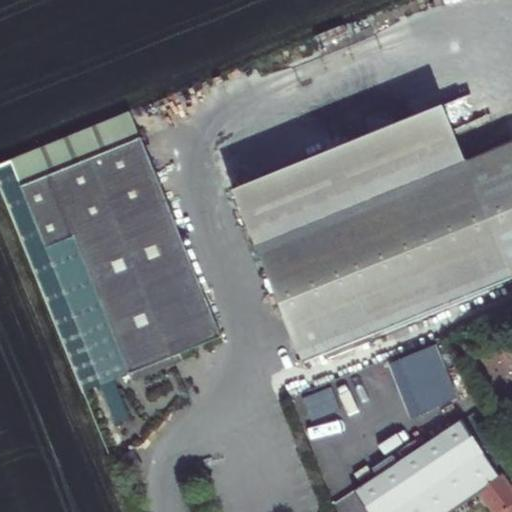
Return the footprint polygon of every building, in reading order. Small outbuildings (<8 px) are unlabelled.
[(464,119),(255,207),(298,309),(317,355),(341,345),(345,353),(385,336),(381,328),(511,273),(511,234),(478,153),(464,119)] [(74,239),(130,376),(237,334),(156,134),(49,177),(21,188),(46,251),(74,239)] [(511,139),(478,153),(511,234),(511,139)] [(46,251),(102,388),(130,377),(130,376),(74,239),(46,251)] [(411,419),(459,399),(436,344),(388,364),(411,419)] [(331,387),(302,398),(311,421),(340,410),(331,387)] [(369,511),(449,511),(476,494),(465,478),(489,463),(462,421),(356,491),(369,511)] [(511,488),(502,474),(481,489),(498,511),(511,501),(511,488)] [(511,511),(511,501),(498,511),(497,511),(511,511)]
